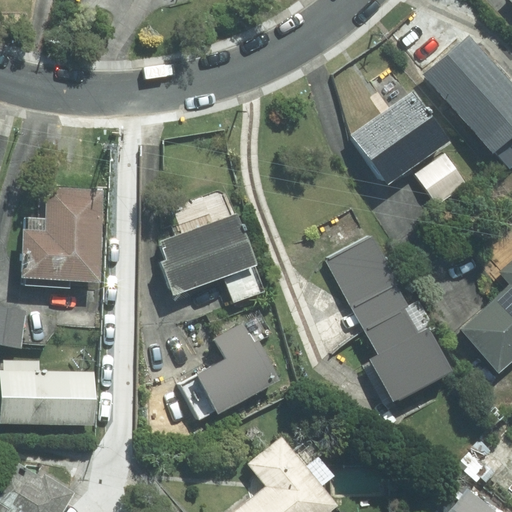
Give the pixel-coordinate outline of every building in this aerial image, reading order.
[(511,84),(469,37),(427,75),(510,166),(511,164),(511,84)] [(413,92),(352,135),(386,182),(447,139),(413,92)] [(443,154),(416,173),(436,202),(464,183),(443,154)] [(46,219),(25,218),(22,277),(99,280),(103,191),(47,189),(46,219)] [(162,263),(174,294),(223,276),(253,264),(255,264),(237,215),(234,216),(225,193),(218,190),(173,207),(183,235),(162,243),(169,261),(162,263)] [(428,223),(410,202),(381,227),(398,248),(428,223)] [(480,249),(511,285),(511,290),(467,329),(500,366),(511,355),(511,221),(480,249)] [(372,236),(327,260),(364,330),(409,306),(372,236)] [(223,276),(234,302),(263,291),(253,264),(223,276)] [(409,306),(364,330),(377,355),(370,359),(394,403),(452,371),(430,331),(436,328),(421,300),(409,306)] [(26,312),(0,308),(0,343),(21,346),(26,312)] [(216,410),(218,415),(281,381),(259,340),(272,333),(262,315),(215,340),(225,359),(196,374),(216,410)] [(1,370),(0,414),(0,423),(94,425),(95,373),(38,372),(38,361),(5,361),(5,370),(1,370)] [(216,410),(196,374),(180,383),(199,419),(216,410)] [(234,511),(326,511),(335,505),(321,487),(334,476),(309,446),(297,455),(282,437),(248,464),(267,486),(234,511)] [(0,511),(59,511),(72,491),(44,475),(42,478),(5,456),(0,464),(0,511)] [(495,511),(468,491),(451,511),(495,511)]
